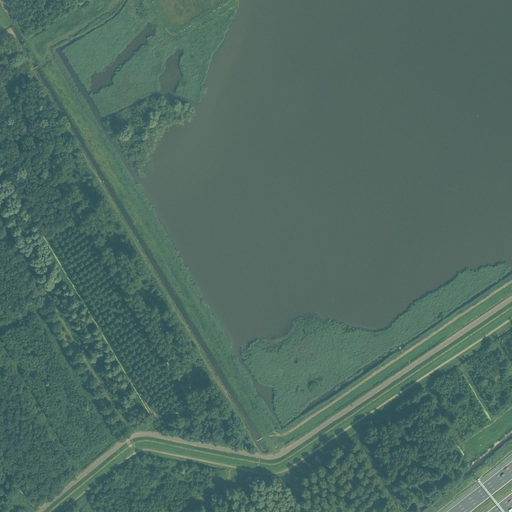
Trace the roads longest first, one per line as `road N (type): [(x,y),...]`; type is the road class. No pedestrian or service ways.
road 1 (track): [(52,59),(277,435)]
road 2 (unknown): [(135,453),(276,474),(511,318)]
road 3 (unknown): [(126,439),(125,425),(0,217)]
road 4 (track): [(126,439),(0,229)]
